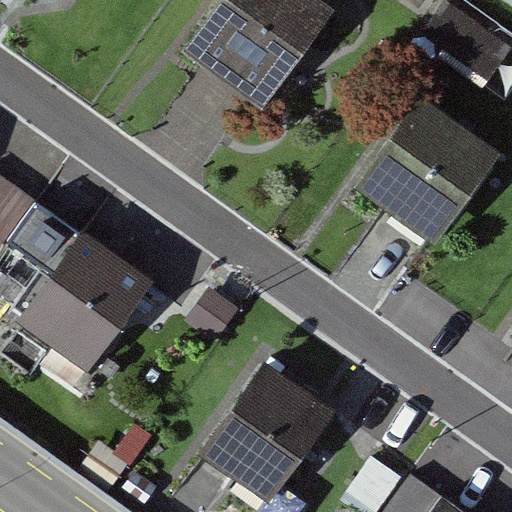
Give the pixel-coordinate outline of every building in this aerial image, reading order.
[(339,14),(319,0),(228,0),(204,35),(282,92),(339,14)] [(441,0),(421,33),(492,75),(511,40),(511,33),(456,0),(441,0)] [(511,149),(511,144),(440,89),(377,172),(451,229),(511,149)] [(0,234),(7,238),(33,188),(0,171),(0,234)] [(162,277),(96,232),(37,318),(103,364),(162,277)] [(349,407),(284,359),(217,449),(282,497),(349,407)] [(373,446),(342,490),(371,510),(401,465),(373,446)] [(480,511),(462,498),(451,511),(480,511)]
